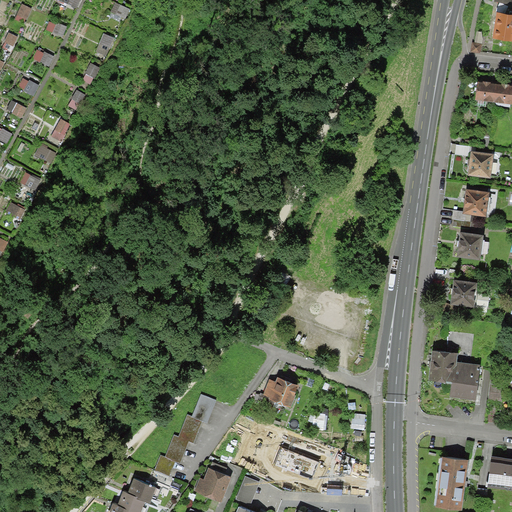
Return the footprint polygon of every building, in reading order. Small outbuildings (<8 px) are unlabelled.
[(115,1),(111,10),(126,17),(130,8),(115,1)] [(17,13),(26,18),(31,7),(22,2),(17,13)] [(511,16),(495,14),(491,40),(511,43),(511,16)] [(58,21),(53,31),(63,35),(68,25),(58,21)] [(104,31),(96,50),(109,55),(116,36),(104,31)] [(5,40),(15,45),(19,37),(9,32),(5,40)] [(40,60),(49,65),(54,55),(44,51),(40,60)] [(91,62),(86,73),(95,78),(101,67),(91,62)] [(29,80),(24,89),(34,95),(39,85),(29,80)] [(511,105),(511,87),(476,83),(474,102),(511,106),(511,105)] [(77,90),(71,99),(80,104),(85,95),(77,90)] [(12,111),(12,112),(20,117),(26,107),(11,99),(6,107),(12,111)] [(61,118),(55,129),(65,135),(71,124),(61,118)] [(3,127),(0,131),(0,135),(8,141),(13,133),(3,127)] [(41,144),(36,154),(51,161),(56,151),(41,144)] [(493,156),(470,153),(467,176),(491,179),(493,156)] [(31,172),(25,184),(36,189),(42,178),(31,172)] [(489,194),(464,191),(461,216),(486,219),(489,194)] [(12,201),(6,211),(20,218),(26,209),(12,201)] [(483,237),(460,234),(457,259),(480,262),(483,237)] [(0,236),(0,255),(3,257),(10,241),(0,236)] [(476,285),(452,283),(449,306),(473,309),(476,285)] [(456,351),(431,349),(428,379),(450,381),(448,395),(474,398),(477,365),(455,363),(456,351)] [(290,407),(299,385),(278,375),(275,381),(269,379),(262,395),(290,407)] [(506,378),(490,376),(488,399),(503,401),(506,378)] [(216,401),(200,395),(192,416),(187,414),(178,437),(173,435),(165,457),(160,455),(154,471),(169,477),(175,462),(180,464),(188,441),(193,443),(201,422),(207,424),(216,401)] [(468,458),(441,454),(434,506),(461,509),(468,458)] [(511,458),(492,456),(487,486),(511,489),(511,458)] [(230,478),(207,468),(197,492),(220,502),(230,478)] [(158,486),(135,477),(130,490),(148,497),(152,499),(158,486)] [(130,490),(125,488),(119,502),(138,509),(142,511),(148,497),(130,490)] [(115,500),(109,511),(136,511),(138,509),(119,502),(115,500)]
